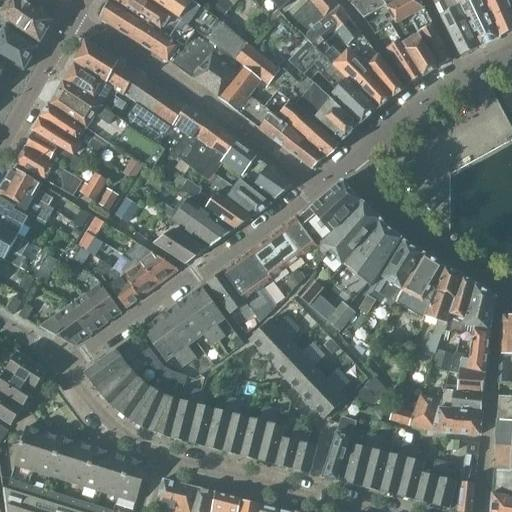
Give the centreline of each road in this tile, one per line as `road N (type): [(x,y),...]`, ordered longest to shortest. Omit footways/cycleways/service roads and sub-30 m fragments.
road 1 (residential): [(66,369),(124,435),(163,460),(338,504)]
road 2 (residential): [(66,369),(314,187)]
road 3 (residential): [(314,187),(74,15)]
road 4 (residential): [(511,292),(424,235),(350,157)]
road 5 (residential): [(350,157),(416,100),(511,50)]
road 6 (residential): [(0,152),(74,15)]
